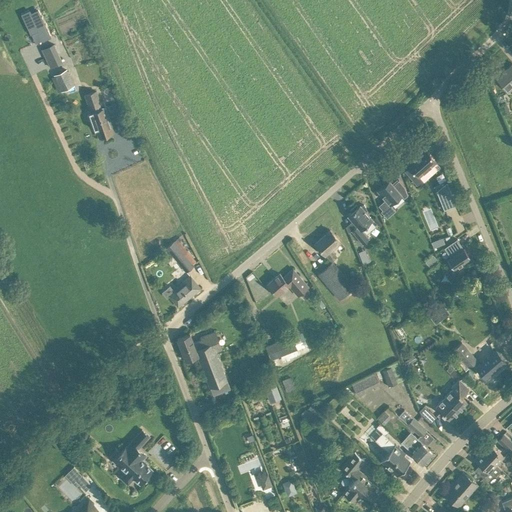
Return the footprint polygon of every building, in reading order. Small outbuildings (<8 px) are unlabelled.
[(30,10),(21,14),(30,34),(38,30),(42,39),(51,35),(40,10),(32,13),(30,10)] [(37,52),(45,69),(62,62),(53,44),(37,52)] [(508,91),(504,94),(507,98),(511,93),(511,92),(509,89),(511,86),(511,64),(497,78),(508,91)] [(54,74),(61,91),(74,85),(66,69),(54,74)] [(108,115),(103,101),(99,102),(96,91),(85,95),(91,112),(89,113),(95,129),(97,128),(100,136),(112,132),(109,122),(107,115),(108,115)] [(411,166),(406,169),(418,184),(423,180),(419,175),(437,160),(426,147),(408,163),(411,166)] [(389,179),(377,189),(385,199),(378,205),(382,209),(381,211),(386,218),(395,210),(390,203),(401,194),(404,197),(407,194),(404,186),(398,180),(393,184),(389,179)] [(444,209),(456,204),(447,182),(435,187),(444,209)] [(354,227),(351,229),(363,243),(369,238),(361,229),(372,219),(365,211),(367,210),(364,204),(361,206),(359,204),(358,206),(356,204),(351,209),(352,211),(347,215),(353,221),(350,223),(354,227)] [(315,243),(322,250),(325,254),(331,260),(336,256),(331,249),(340,241),(330,230),(315,243)] [(444,247),(450,256),(447,259),(454,269),(458,266),(462,264),(462,263),(470,257),(463,247),(457,238),(444,247)] [(193,265),(181,250),(184,247),(177,239),(166,247),(186,271),(193,265)] [(432,254),(429,258),(433,263),(437,259),(432,254)] [(367,256),(361,258),(363,264),(369,261),(367,256)] [(318,274),(339,298),(354,286),(332,262),(318,274)] [(276,295),(287,285),(289,284),(298,296),(308,287),(300,277),(293,268),(283,277),(280,273),(267,284),(276,295)] [(444,273),(450,282),(461,274),(458,269),(453,273),(450,268),(444,273)] [(169,295),(178,306),(200,287),(190,276),(180,284),(180,285),(174,291),(170,286),(162,292),(166,297),(169,295)] [(321,300),(315,304),(318,309),(324,305),(321,300)] [(202,339),(193,342),(190,333),(177,338),(186,360),(198,356),(213,394),(230,388),(227,380),(216,351),(222,349),(215,331),(201,336),(202,339)] [(306,345),(301,331),(265,345),(271,359),(306,345)] [(459,356),(455,359),(465,370),(477,360),(462,342),(453,349),(459,356)] [(482,361),(491,372),(504,360),(495,350),(489,343),(484,348),(490,355),(482,361)] [(382,370),(388,386),(404,379),(397,361),(386,366),(387,368),(382,370)] [(357,394),(380,383),(375,372),(352,383),(357,394)] [(282,379),(286,391),(295,388),(290,376),(282,379)] [(262,383),(266,391),(277,387),(274,379),(262,383)] [(462,396),(468,388),(458,379),(450,387),(452,389),(444,397),(459,411),(468,401),(462,396)] [(459,411),(444,397),(435,406),(441,412),(441,411),(450,420),(459,411)] [(305,410),(315,419),(321,412),(311,404),(305,410)] [(422,414),(430,423),(436,417),(427,409),(422,414)] [(399,415),(407,423),(420,435),(425,429),(413,417),(412,417),(408,413),(404,410),(399,415)] [(388,451),(381,459),(397,474),(410,460),(404,454),(405,452),(385,434),(389,431),(380,423),(376,427),(382,432),(376,439),(388,451)] [(128,483),(134,477),(140,483),(153,469),(142,459),(146,454),(139,447),(149,436),(143,429),(127,446),(127,445),(114,460),(127,472),(121,477),(128,483)] [(85,444),(90,438),(84,433),(79,439),(85,444)] [(413,434),(404,444),(411,451),(410,452),(423,464),(433,452),(413,434)] [(498,439),(509,450),(511,447),(511,441),(503,434),(498,439)] [(490,443),(482,451),(496,464),(504,456),(497,450),(490,443)] [(482,451),(475,459),(484,468),(479,473),(488,481),(494,475),(495,475),(501,469),(496,464),(482,451)] [(364,459),(355,452),(341,468),(354,479),(343,493),(347,496),(350,498),(352,498),(354,498),(358,494),(370,504),(381,491),(366,478),(367,477),(357,468),(364,459)] [(463,471),(453,483),(444,493),(459,506),(477,484),(463,471)] [(263,489),(272,485),(268,473),(259,476),(263,489)] [(86,491),(92,485),(82,474),(76,480),(86,491)] [(288,495),(299,491),(293,477),(282,482),(288,495)] [(506,511),(504,511),(511,511),(511,497),(502,502),(506,511)] [(316,506),(318,511),(327,511),(324,503),(316,506)]
